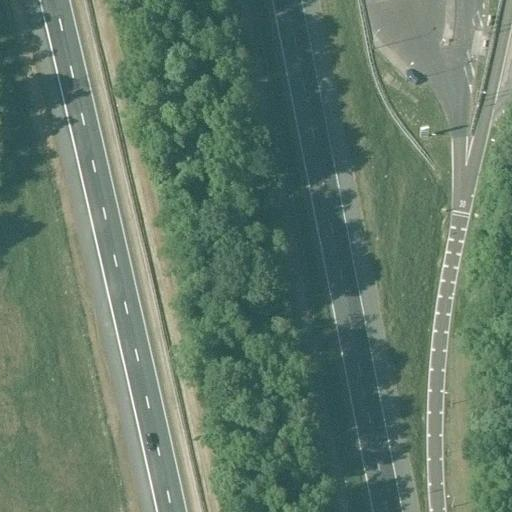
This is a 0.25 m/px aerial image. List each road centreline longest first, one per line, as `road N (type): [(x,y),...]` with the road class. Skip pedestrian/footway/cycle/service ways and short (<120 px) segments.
road 1 (motorway): [(54,0),(171,511)]
road 2 (motorway): [(387,511),(285,0)]
